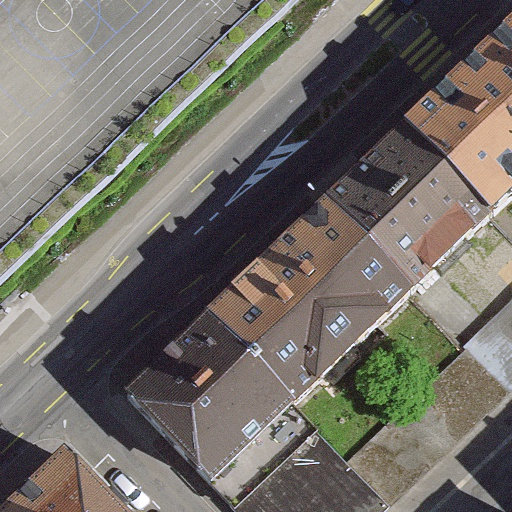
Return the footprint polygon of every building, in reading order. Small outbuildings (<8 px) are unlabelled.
[(0,0),(0,280),(293,0),(0,0)] [(511,30),(397,142),(481,228),(511,197),(511,30)] [(397,142),(319,218),(402,304),(481,228),(397,142)] [(319,218),(226,309),(309,395),(402,304),(319,218)] [(511,250),(503,242),(417,312),(507,400),(511,395),(511,250)] [(226,309),(144,388),(227,474),(309,395),(226,309)] [(319,443),(245,511),(383,511),(313,426),(319,443)] [(116,511),(62,455),(2,511),(116,511)]
